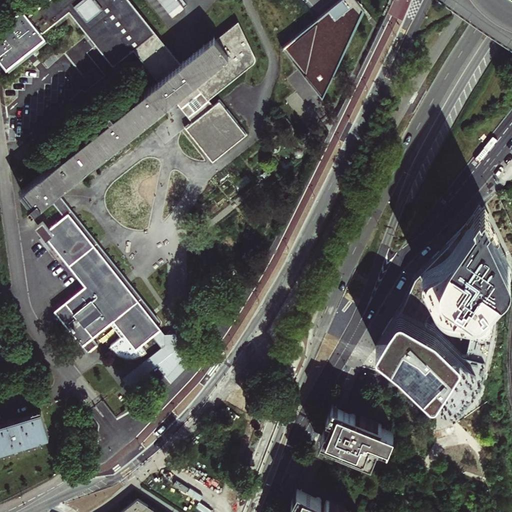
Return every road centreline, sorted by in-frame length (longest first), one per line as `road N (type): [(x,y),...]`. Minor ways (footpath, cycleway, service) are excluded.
road 1 (tertiary): [(495,0),(385,188),(301,377)]
road 2 (tertiary): [(349,341),(420,156),(511,6)]
road 3 (tertiary): [(425,0),(261,316)]
road 4 (residential): [(261,316),(196,404),(140,459),(34,511)]
road 5 (tertiary): [(349,341),(406,254),(511,128)]
road 6 (tertiary): [(263,511),(349,341)]
road 7 (tertiary): [(301,377),(245,511)]
